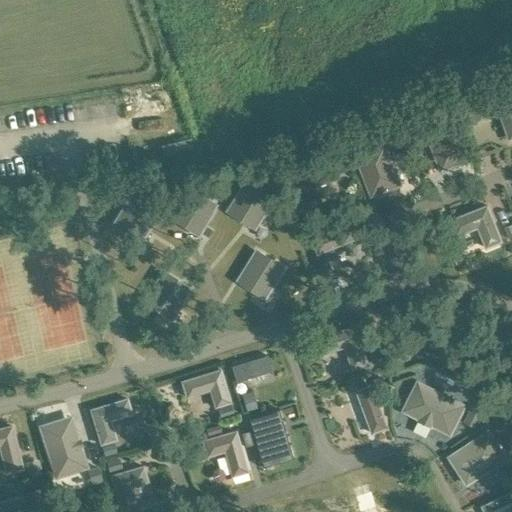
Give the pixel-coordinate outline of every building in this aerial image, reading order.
[(485,117),(501,112),(510,138),(511,137),(511,93),(511,90),(479,101),(485,117)] [(475,112),(462,117),(466,126),(478,121),(475,112)] [(425,130),(441,171),(471,159),(455,118),(425,130)] [(420,131),(409,135),(413,148),(424,144),(420,131)] [(401,136),(390,140),(395,153),(406,149),(401,136)] [(385,143),(355,155),(371,196),(401,185),(385,143)] [(289,179),(295,194),(340,177),(334,162),(289,179)] [(247,181),(229,210),(247,222),(249,219),(258,217),(261,219),(274,198),(247,181)] [(216,205),(189,188),(171,217),(189,229),(192,225),(200,223),(203,225),(216,205)] [(146,232),(159,211),(132,194),(114,223),(132,235),(134,231),(143,229),(146,232)] [(306,196),(293,201),(299,215),(311,210),(306,196)] [(488,205),(450,220),(457,236),(478,227),(486,248),(502,241),(488,205)] [(312,238),(318,253),(359,237),(354,222),(312,238)] [(239,280),(257,292),(259,288),(268,286),(271,288),(284,268),(257,251),(239,280)] [(331,260),(321,263),(326,276),(336,272),(331,260)] [(189,289),(162,272),(144,301),(163,313),(165,309),(173,307),(177,310),(189,289)] [(356,326),(318,338),(322,354),(346,346),(353,369),(368,364),(366,357),(356,326)] [(377,344),(367,347),(372,363),(382,360),(377,344)] [(268,354),(232,366),(236,381),(271,371),(272,370),(268,354)] [(181,382),(186,397),(209,390),(215,407),(230,402),(220,370),(181,382)] [(404,410),(419,418),(423,410),(427,409),(435,413),(437,417),(433,425),(450,434),(465,405),(418,382),(404,410)] [(357,391),(372,433),(387,427),(372,385),(357,391)] [(90,410),(100,444),(116,439),(110,420),(131,414),(127,399),(90,410)] [(231,404),(217,409),(220,419),(234,415),(231,404)] [(471,407),(465,419),(476,424),(483,413),(471,407)] [(60,420),(40,426),(56,476),(86,467),(74,427),(70,428),(61,424),(60,420)] [(252,428),(263,467),(279,462),(267,423),(252,428)] [(220,425),(205,429),(208,437),(222,433),(220,425)] [(0,450),(6,473),(22,469),(12,426),(0,428),(0,450)] [(231,476),(247,472),(235,431),(202,441),(207,456),(224,451),(231,476)] [(249,431),(241,433),(244,445),(252,442),(249,431)] [(488,431),(450,457),(467,484),(506,458),(488,431)] [(112,443),(101,446),(103,455),(115,452),(112,443)] [(34,459),(23,462),(26,476),(38,473),(34,459)] [(117,460),(106,463),(108,472),(120,469),(117,460)] [(110,476),(120,511),(129,511),(137,510),(130,486),(147,481),(143,466),(110,476)] [(98,467),(88,470),(92,484),(102,481),(98,467)] [(38,490),(25,493),(28,507),(41,504),(38,490)] [(511,491),(482,506),(484,511),(507,511),(511,510),(511,511),(511,491)] [(0,501),(0,511),(26,511),(22,496),(0,501)]
